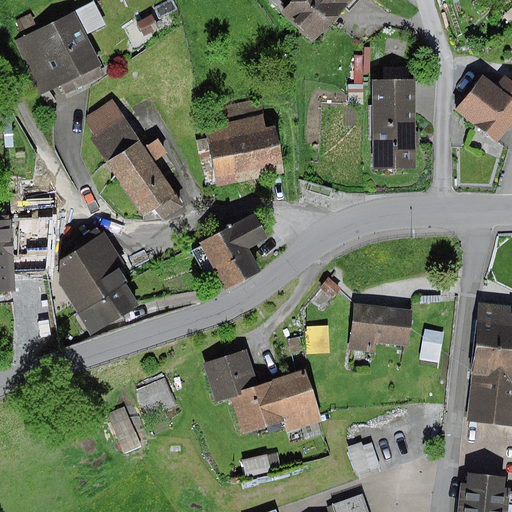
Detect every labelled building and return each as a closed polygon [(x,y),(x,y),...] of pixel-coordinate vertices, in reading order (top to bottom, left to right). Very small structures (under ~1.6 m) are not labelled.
[(270,0),(282,10),(291,0),(270,0)] [(347,5),(342,0),(291,0),(282,10),(280,12),(313,42),(347,5)] [(93,2),(73,12),(85,35),(105,25),(93,2)] [(73,12),(14,41),(39,95),(61,85),(65,94),(104,75),(85,35),(73,12)] [(30,15),(16,22),(22,33),(36,27),(30,15)] [(151,16),(137,23),(144,36),(158,29),(151,16)] [(354,84),(363,83),(361,56),(353,57),(354,84)] [(484,77),(458,109),(497,140),(511,121),(511,82),(504,76),(496,86),(484,77)] [(412,82),(374,83),(376,169),(414,168),(412,82)] [(362,86),(348,86),(348,106),(363,105),(362,86)] [(221,124),(204,127),(216,186),(284,173),(275,128),(265,130),(260,100),(219,108),(221,124)] [(143,150),(112,102),(83,120),(93,135),(89,138),(140,216),(154,207),(162,220),(182,207),(153,162),(166,154),(157,141),(143,150)] [(7,223),(0,223),(0,293),(15,293),(14,276),(52,274),(57,204),(54,190),(23,192),(22,207),(7,207),(7,223)] [(255,216),(202,244),(225,289),(257,272),(245,250),(267,238),(255,216)] [(103,233),(59,262),(58,284),(77,314),(126,284),(116,268),(123,263),(103,233)] [(342,289),(329,278),(320,288),(333,299),(342,289)] [(139,305),(126,284),(77,314),(90,335),(139,305)] [(413,311),(356,303),(350,348),(375,351),(376,342),(408,347),(413,311)] [(511,310),(481,306),(468,421),(511,426),(511,310)] [(443,333),(424,330),(419,360),(438,363),(443,333)] [(246,351),(204,364),(216,403),(231,398),(243,434),(283,422),(286,432),(321,421),(304,370),(257,385),(246,351)] [(163,379),(135,391),(146,417),(174,405),(163,379)] [(124,407),(108,414),(125,453),(141,446),(124,407)] [(361,442),(347,447),(357,475),(379,467),(371,444),(363,447),(361,442)] [(277,453),(243,461),(246,476),(281,467),(277,453)] [(457,511),(507,511),(510,489),(505,489),(506,477),(468,474),(467,484),(460,484),(457,511)] [(337,504),(339,511),(368,511),(362,495),(337,504)]
